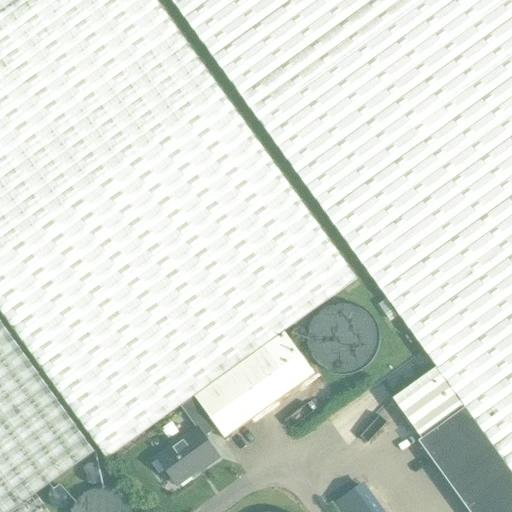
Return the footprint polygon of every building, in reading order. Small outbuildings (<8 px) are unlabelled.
[(194,397),(284,332),(357,279),(155,0),(0,0),(0,310),(107,460),(181,407),(194,397)] [(511,511),(511,0),(171,0),(419,343),(437,368),(394,400),(422,440),(465,409),(511,473),(511,511)] [(0,511),(48,511),(36,495),(94,453),(0,321),(0,511)] [(284,332),(194,397),(217,429),(225,440),(315,375),(284,332)] [(217,429),(194,397),(181,407),(197,430),(157,459),(177,487),(203,468),(205,470),(219,459),(204,438),(217,429)] [(422,440),(419,442),(469,511),(511,511),(511,473),(465,409),(422,440)] [(397,430),(403,438),(411,433),(405,424),(397,430)] [(379,511),(361,486),(336,503),(342,511),(379,511)]
